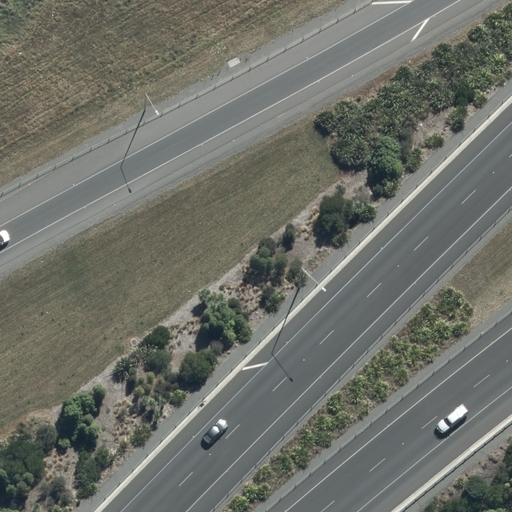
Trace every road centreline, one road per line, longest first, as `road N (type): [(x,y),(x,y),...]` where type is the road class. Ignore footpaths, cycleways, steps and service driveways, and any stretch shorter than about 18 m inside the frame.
road 1 (motorway): [(154,511),(511,155)]
road 2 (motorway): [(0,241),(436,0)]
road 3 (motorway): [(511,358),(321,511)]
